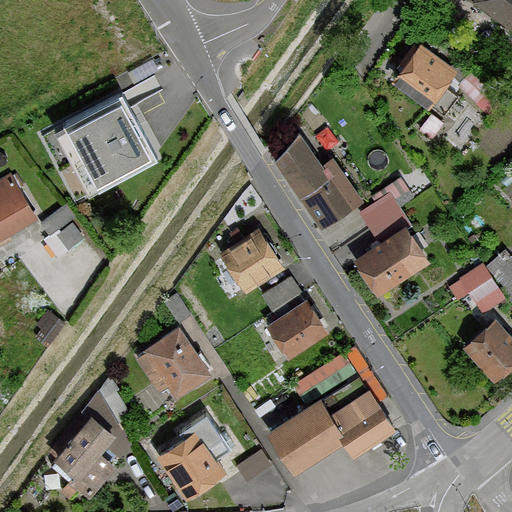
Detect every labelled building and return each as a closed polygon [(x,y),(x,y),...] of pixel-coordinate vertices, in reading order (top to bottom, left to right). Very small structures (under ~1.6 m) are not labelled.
[(511,0),(473,0),(511,27),(511,0)] [(404,64),(393,80),(427,106),(430,101),(445,112),(457,95),(443,85),(456,67),(422,42),(419,46),(413,42),(399,61),(404,64)] [(63,122),(99,188),(157,156),(122,91),(63,122)] [(298,130),(274,157),(321,226),(363,198),(332,154),(320,162),(298,130)] [(0,176),(0,238),(36,217),(8,172),(0,176)] [(355,258),(377,292),(429,258),(406,224),(355,258)] [(257,225),(220,250),(246,289),(283,264),(257,225)] [(511,256),(503,247),(486,263),(507,285),(502,290),(511,300),(511,299),(511,256)] [(482,311),(505,297),(481,261),(459,276),(460,277),(449,285),(457,297),(468,290),(482,311)] [(272,303),(302,286),(294,271),(264,288),(272,303)] [(288,355),(328,329),(305,296),(266,322),(288,355)] [(463,344),(494,378),(511,361),(511,334),(495,315),(463,344)] [(179,324),(144,346),(146,349),(136,355),(157,388),(167,382),(175,395),(210,372),(179,324)] [(319,394),(268,428),(296,469),(344,437),(339,430),(379,403),(359,374),(322,399),(319,394)] [(339,430),(344,437),(355,453),(395,427),(379,403),(339,430)] [(117,431),(91,411),(55,456),(81,476),(117,431)] [(196,427),(157,452),(185,496),(224,470),(196,427)] [(264,444),(239,458),(248,473),(273,459),(264,444)]
